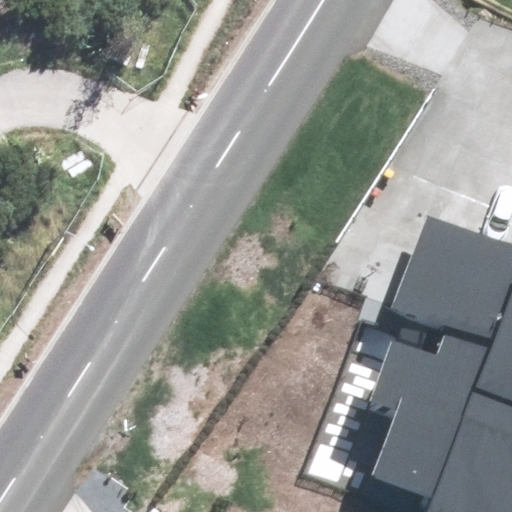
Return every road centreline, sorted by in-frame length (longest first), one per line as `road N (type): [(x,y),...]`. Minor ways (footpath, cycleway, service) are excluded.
road 1 (residential): [(198,175),(0,485)]
road 2 (residential): [(0,109),(9,100),(81,99),(198,175)]
road 3 (residential): [(311,0),(198,175)]
